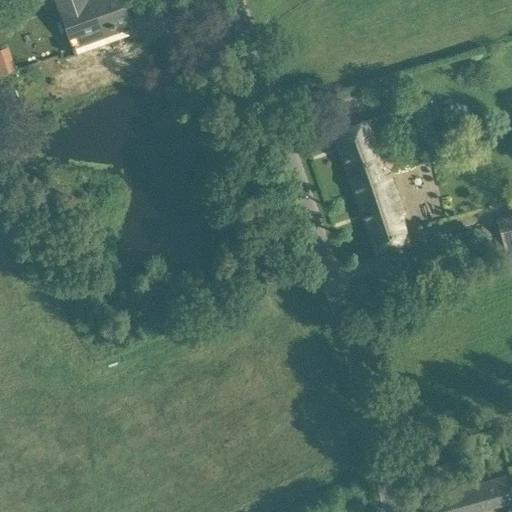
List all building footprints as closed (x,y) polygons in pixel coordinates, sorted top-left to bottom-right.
[(57,0),(72,41),(100,31),(115,26),(114,24),(127,20),(129,27),(127,27),(128,28),(131,27),(121,0),(92,0),(87,2),(86,0),(57,0)] [(381,84),(388,107),(445,89),(438,66),(381,84)] [(427,108),(401,115),(414,164),(441,156),(427,108)] [(351,183),(388,169),(369,119),(332,133),(351,183)] [(388,169),(351,183),(377,252),(408,244),(401,213),(404,212),(388,169)] [(511,213),(496,218),(505,254),(511,252),(511,213)] [(502,477),(419,500),(422,511),(480,511),(505,505),(499,484),(503,483),(502,477)]
